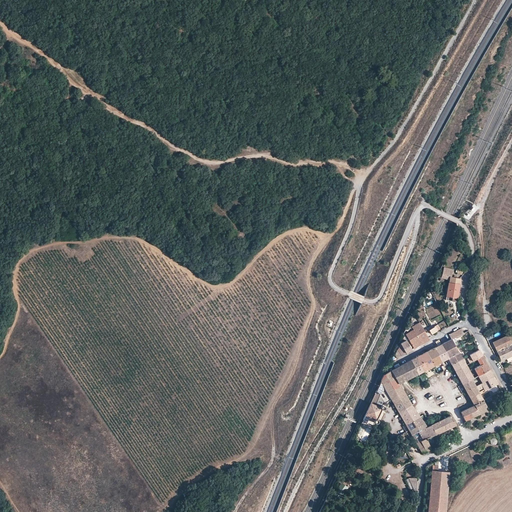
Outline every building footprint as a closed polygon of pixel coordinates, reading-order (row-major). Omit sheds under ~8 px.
[(452,277),(453,270),(444,268),(441,280),(448,281),(450,277),(452,277)] [(449,284),(448,284),(446,298),(454,299),(458,299),(460,285),(449,284)] [(419,323),(411,328),(413,331),(420,346),(429,342),(428,339),(419,323)] [(439,325),(429,331),(431,335),(442,329),(439,325)] [(450,336),(451,340),(452,341),(464,334),(461,330),(450,336)] [(420,346),(413,331),(406,335),(413,350),(420,346)] [(511,344),(507,335),(493,343),(501,361),(511,355),(511,344)] [(452,341),(451,340),(446,343),(441,345),(449,360),(450,363),(452,366),(463,360),(461,357),(452,341)] [(406,342),(399,345),(404,355),(408,353),(411,352),(406,342)] [(404,355),(399,345),(399,346),(394,355),(395,358),(397,360),(404,355)] [(438,347),(434,349),(442,363),(446,361),(449,360),(441,345),(438,347)] [(434,349),(427,353),(435,367),(439,365),(442,363),(434,349)] [(469,357),(474,355),(472,351),(461,357),(463,360),(469,357)] [(467,360),(470,365),(474,363),(483,358),(482,355),(480,352),(474,355),(469,357),(470,358),(467,360)] [(422,356),(416,359),(425,372),(435,367),(427,353),(422,356)] [(490,371),(487,364),(483,358),(474,363),(477,370),(474,371),(477,378),(478,378),(490,371)] [(416,359),(410,362),(418,376),(422,374),(424,373),(425,372),(416,359)] [(466,367),(463,360),(452,366),(454,369),(456,373),(466,367)] [(410,362),(391,372),(399,386),(409,381),(418,376),(410,362)] [(466,367),(456,373),(459,379),(463,386),(472,381),(473,380),(466,367)] [(490,371),(478,378),(482,386),(495,379),(490,371)] [(391,372),(384,376),(381,383),(384,388),(394,405),(407,398),(402,390),(399,386),(391,372)] [(495,379),(482,386),(476,389),(480,395),(498,386),(495,379)] [(472,381),(463,386),(465,389),(467,393),(476,389),(472,381)] [(480,395),(476,389),(467,393),(471,401),(474,407),(484,403),(480,395)] [(381,395),(376,393),(371,404),(380,408),(384,400),(381,395)] [(407,398),(394,405),(398,413),(411,405),(409,402),(407,398)] [(484,403),(474,407),(473,408),(461,413),(466,423),(488,411),(484,403)] [(380,408),(371,404),(363,421),(374,426),(376,423),(376,424),(378,423),(379,422),(378,420),(377,419),(379,415),(381,410),(383,410),(384,409),(384,408),(383,407),(382,407),(380,408)] [(411,405),(398,413),(405,426),(413,423),(420,419),(417,413),(416,411),(414,411),(411,405)] [(451,417),(426,429),(424,429),(430,439),(416,445),(422,456),(426,454),(422,445),(438,436),(455,427),(451,417)] [(413,423),(416,428),(423,425),(422,422),(420,419),(413,423)] [(416,428),(413,423),(405,426),(407,429),(409,432),(416,428)] [(426,429),(423,425),(416,428),(409,432),(411,436),(424,429),(426,429)] [(430,439),(424,429),(411,436),(414,441),(416,445),(430,439)] [(445,511),(449,475),(432,474),(428,511),(445,511)] [(413,479),(409,479),(412,488),(413,490),(417,492),(417,479),(413,479)]
